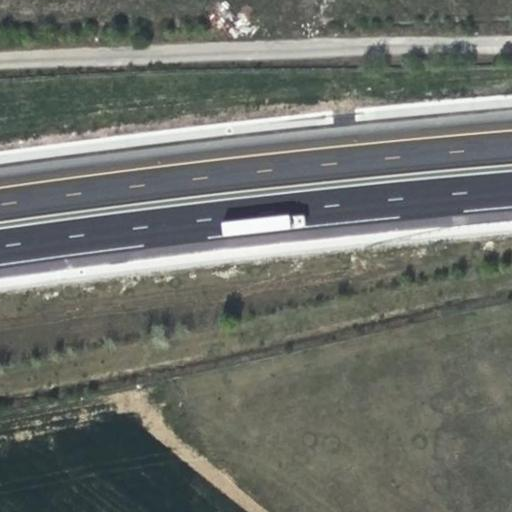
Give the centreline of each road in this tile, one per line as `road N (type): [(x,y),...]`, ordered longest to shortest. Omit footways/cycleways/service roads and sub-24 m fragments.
road 1 (motorway): [(0,243),(237,210),(511,187)]
road 2 (motorway): [(511,145),(225,165),(0,196)]
road 3 (unclassified): [(0,52),(511,41)]
